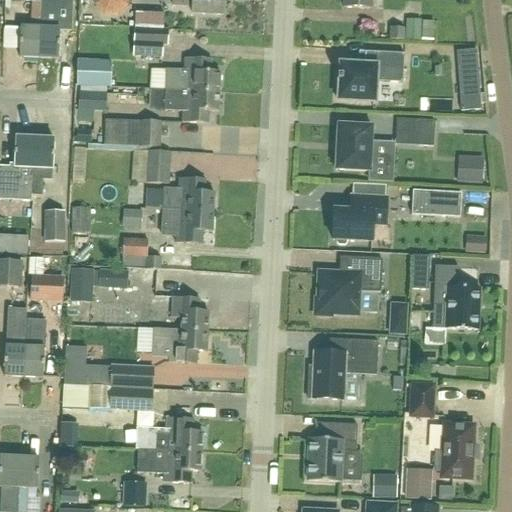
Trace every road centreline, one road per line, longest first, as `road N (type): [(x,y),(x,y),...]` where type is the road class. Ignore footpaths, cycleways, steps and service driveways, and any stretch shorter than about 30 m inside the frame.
road 1 (residential): [(258,511),(283,0)]
road 2 (residential): [(511,168),(492,0)]
road 3 (residential): [(505,511),(511,380)]
